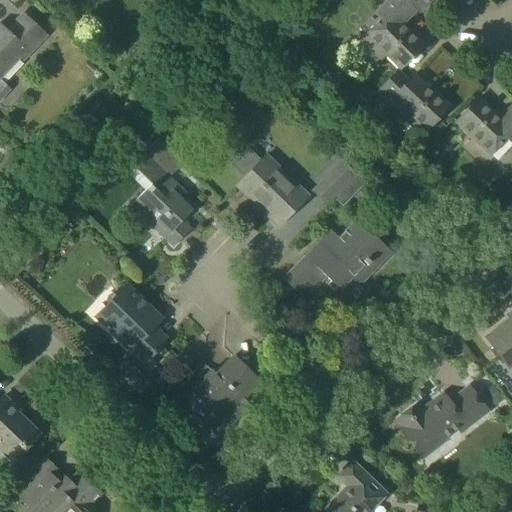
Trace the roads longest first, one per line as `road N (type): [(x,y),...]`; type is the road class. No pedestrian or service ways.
road 1 (tertiary): [(215,497),(0,292)]
road 2 (residential): [(331,399),(511,248)]
road 3 (residential): [(331,399),(233,297),(224,275),(233,252)]
road 4 (residential): [(215,497),(331,399)]
